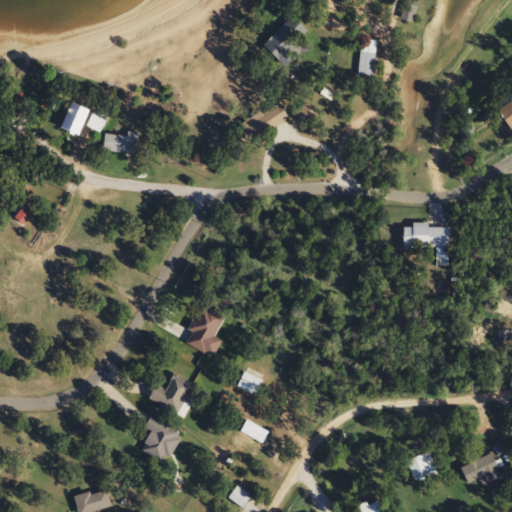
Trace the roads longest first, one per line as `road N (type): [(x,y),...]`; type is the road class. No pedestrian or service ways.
road 1 (residential): [(0,400),(50,399),(97,372),(210,194),(310,185),(440,198),(511,156)]
road 2 (residential): [(266,511),(314,434),(340,415),(380,400),(511,387)]
road 3 (residential): [(210,194),(79,173)]
